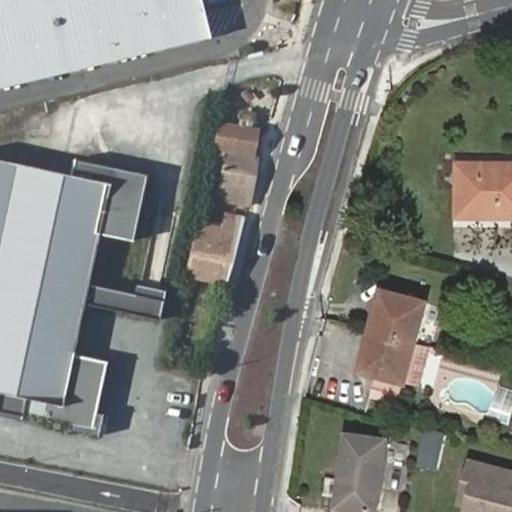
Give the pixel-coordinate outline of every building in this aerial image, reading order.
[(196,0),(0,0),(0,96),(207,49),(196,0)] [(250,207),(256,183),(259,161),(253,160),(259,131),(218,122),(212,154),(228,158),(225,171),(211,169),(207,190),(221,194),(219,201),(250,207)] [(0,390),(25,397),(22,410),(91,425),(106,360),(73,353),(101,232),(136,239),(149,172),(79,157),(75,173),(0,156),(0,390)] [(511,166),(462,167),(462,218),(511,219),(511,166)] [(225,284),(243,219),(226,216),(223,229),(197,224),(187,276),(225,284)] [(385,294),(379,315),(387,318),(393,296),(385,294)] [(374,334),(418,346),(429,306),(393,296),(387,318),(379,315),(374,334)] [(371,378),(407,388),(418,346),(374,334),(369,352),(378,355),(371,378)] [(363,376),(371,378),(378,355),(369,352),(363,376)] [(443,469),(449,432),(427,428),(421,466),(443,469)] [(349,436),(340,509),(362,511),(379,511),(389,441),(349,436)] [(511,511),(511,468),(472,458),(459,507),(467,509),(466,511),(511,511)]
